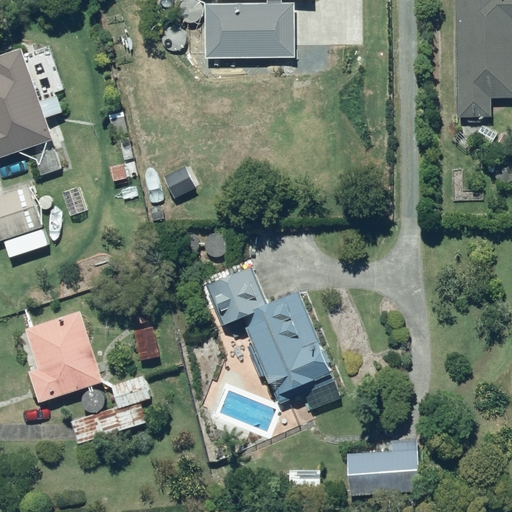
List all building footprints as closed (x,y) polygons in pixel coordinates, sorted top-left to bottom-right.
[(511,0),(456,0),(457,118),(490,117),(490,98),(511,97),(511,0)] [(205,4),(205,57),(295,56),(294,3),(205,4)] [(0,53),(0,156),(51,138),(44,118),(61,112),(55,95),(38,101),(19,47),(0,53)] [(476,138),(491,145),(496,134),(482,127),(476,138)] [(511,137),(503,133),(494,149),(506,156),(511,146),(511,137)] [(120,138),(106,142),(109,153),(123,149),(120,138)] [(109,166),(113,181),(125,178),(121,163),(109,166)] [(27,185),(0,194),(0,240),(42,226),(27,185)] [(62,192),(70,216),(86,211),(77,186),(62,192)] [(221,325),(244,317),(247,325),(245,327),(278,402),(302,392),(311,410),(340,396),(329,372),(332,371),(298,292),(286,297),(266,303),(250,266),(206,286),(221,325)] [(130,305),(132,323),(149,321),(147,303),(130,305)] [(25,329),(37,368),(28,371),(38,402),(102,382),(80,311),(25,329)] [(152,327),(134,331),(140,360),(159,355),(152,327)] [(143,376),(111,386),(118,408),(149,398),(143,376)] [(77,444),(146,422),(140,401),(117,408),(117,406),(70,421),(77,444)] [(393,451),(346,454),(348,495),(419,491),(416,440),(393,442),(393,451)] [(234,459),(216,466),(221,478),(239,471),(234,459)] [(320,470),(288,470),(288,491),(320,491),(320,470)]
